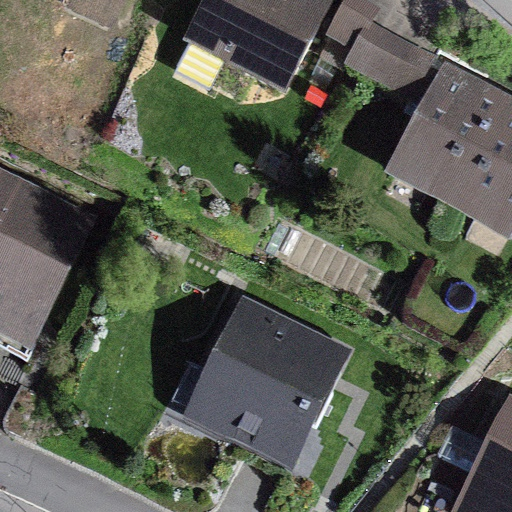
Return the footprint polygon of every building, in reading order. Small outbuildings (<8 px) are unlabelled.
[(336,0),(203,0),(189,28),(292,83),(336,0)] [(323,45),(408,85),(429,42),(344,2),(323,45)] [(392,164),(454,197),(509,90),(447,58),(392,164)] [(511,91),(509,90),(454,197),(511,226),(511,91)] [(0,320),(36,338),(97,212),(0,165),(0,320)] [(356,337),(248,284),(187,407),(295,460),(356,337)] [(511,511),(511,405),(508,403),(452,511),(511,511)]
